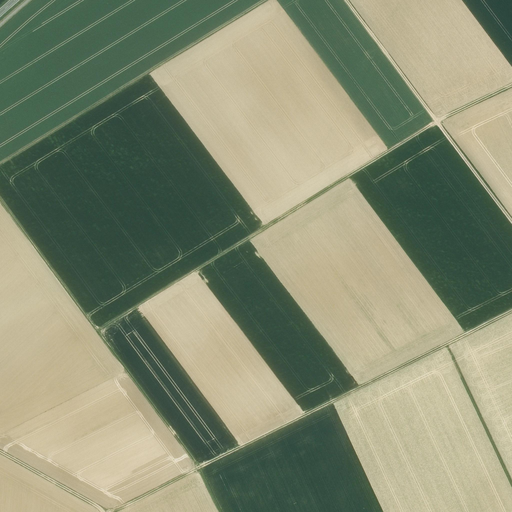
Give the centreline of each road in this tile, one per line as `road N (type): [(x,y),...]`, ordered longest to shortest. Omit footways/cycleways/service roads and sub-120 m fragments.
road 1 (track): [(511,86),(437,121),(97,331)]
road 2 (track): [(111,511),(511,311)]
road 3 (track): [(220,511),(200,467),(0,200)]
road 4 (track): [(0,164),(266,0)]
road 5 (track): [(345,0),(511,222)]
road 6 (track): [(511,482),(446,344)]
road 7 (track): [(0,451),(104,511)]
